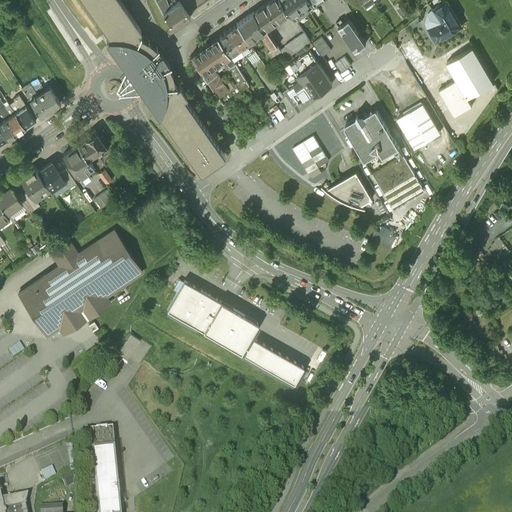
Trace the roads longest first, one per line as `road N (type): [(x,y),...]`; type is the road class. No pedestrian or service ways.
road 1 (primary): [(188,196),(254,258),(390,330)]
road 2 (primary): [(390,330),(511,128)]
road 3 (primary): [(294,511),(390,330)]
road 4 (residential): [(244,157),(382,59)]
road 5 (residential): [(358,511),(492,411)]
road 6 (unclassified): [(390,330),(435,356),(492,411)]
road 7 (residential): [(244,157),(172,50)]
